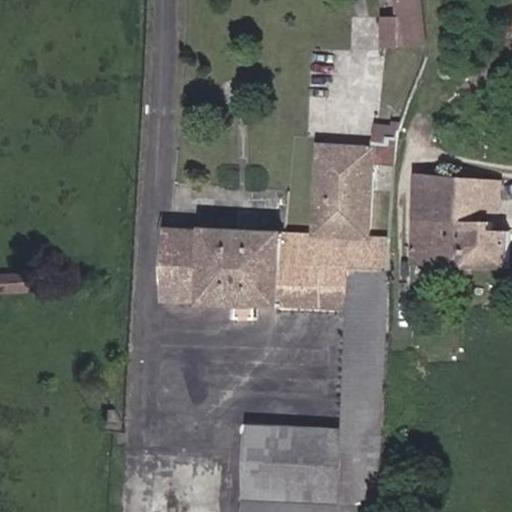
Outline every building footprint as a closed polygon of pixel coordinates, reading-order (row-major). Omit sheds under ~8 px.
[(426,44),(422,0),(399,0),(403,46),(426,44)] [(372,237),(376,164),(396,165),(398,138),(399,138),(400,132),(401,127),(394,127),(377,125),(375,149),(322,146),(317,235),(372,237)] [(511,268),(511,242),(511,232),(495,232),(495,223),(476,222),(476,212),(477,180),(418,175),(415,265),(460,267),(467,267),(511,268)] [(497,213),(498,200),(502,200),(502,182),(477,180),(476,212),(497,213)] [(286,306),(289,233),(171,229),(169,301),(206,303),(206,304),(286,306)] [(379,511),(380,504),(391,270),(391,238),(372,237),(317,235),(289,233),(286,306),(351,309),(347,431),(251,427),(247,511),(379,511)] [(0,291),(25,290),(24,274),(0,276),(0,291)]
